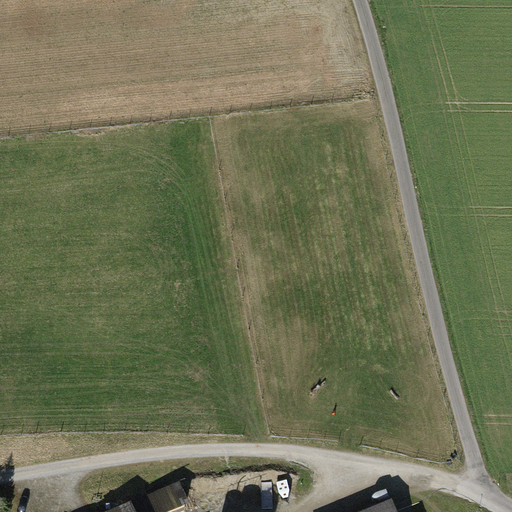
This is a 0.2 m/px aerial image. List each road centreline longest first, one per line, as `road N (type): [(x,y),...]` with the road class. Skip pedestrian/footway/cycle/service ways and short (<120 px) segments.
road 1 (track): [(482,488),(361,0)]
road 2 (track): [(482,488),(374,461),(238,449),(0,479)]
